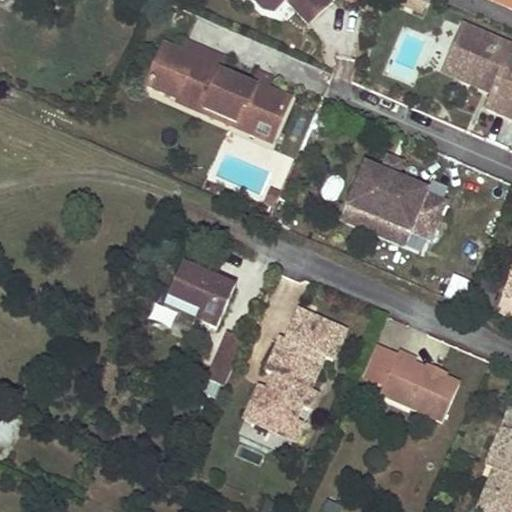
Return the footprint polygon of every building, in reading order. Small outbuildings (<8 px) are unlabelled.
[(236,0),(254,8),(265,21),(275,24),(288,15),(306,39),(330,21),(314,0),(236,0)] [(511,0),(486,0),(511,11),(511,0)] [(511,49),(463,28),(452,54),(471,63),(463,82),(479,89),(486,76),(498,81),(493,95),(486,110),(511,120),(511,61),(509,60),(511,51),(511,49)] [(187,44),(183,53),(222,70),(226,61),(187,44)] [(183,53),(165,45),(146,86),(179,100),(181,96),(204,106),(201,113),(235,129),(243,110),(279,126),(290,100),(267,90),(254,84),(222,70),(183,53)] [(452,54),(443,74),(463,82),(471,63),(452,54)] [(257,75),(254,84),(267,90),(271,81),(257,75)] [(486,76),(479,89),(493,95),(498,81),(486,76)] [(204,106),(181,96),(179,100),(177,103),(201,113),(204,106)] [(271,144),(279,126),(243,110),(235,129),(271,144)] [(8,134),(3,147),(28,157),(33,144),(8,134)] [(387,159),(381,173),(397,180),(403,166),(387,159)] [(381,173),(366,167),(349,209),(410,235),(410,234),(431,242),(446,204),(426,196),(427,193),(397,180),(381,173)] [(410,235),(349,209),(343,222),(404,248),(410,235)] [(202,275),(181,266),(167,298),(199,312),(195,321),(216,331),(234,289),(202,275)] [(205,270),(202,275),(234,289),(236,284),(205,270)] [(453,275),(445,296),(461,302),(469,281),(453,275)] [(511,281),(509,280),(502,296),(511,300),(511,281)] [(199,312),(167,298),(163,307),(195,321),(199,312)] [(312,320),(299,313),(286,341),(300,348),(312,320)] [(345,334),(312,320),(300,348),(281,339),(265,373),(272,376),(278,379),(272,393),(265,390),(259,387),(244,421),(279,436),(287,419),(296,424),(302,410),(310,413),(318,395),(310,392),(324,360),(332,364),(345,334)] [(222,360),(234,365),(244,342),(233,337),(222,360)] [(399,355),(380,397),(441,425),(459,387),(414,366),(415,362),(399,355)] [(212,383),(223,388),(234,365),(222,360),(212,383)] [(278,379),(272,376),(265,390),(272,393),(278,379)] [(511,405),(485,467),(494,471),(477,511),(478,511),(509,511),(511,510),(511,509),(511,405)] [(287,419),(279,436),(296,444),(310,413),(302,410),(296,424),(287,419)] [(245,422),(240,432),(270,447),(276,437),(245,422)]
